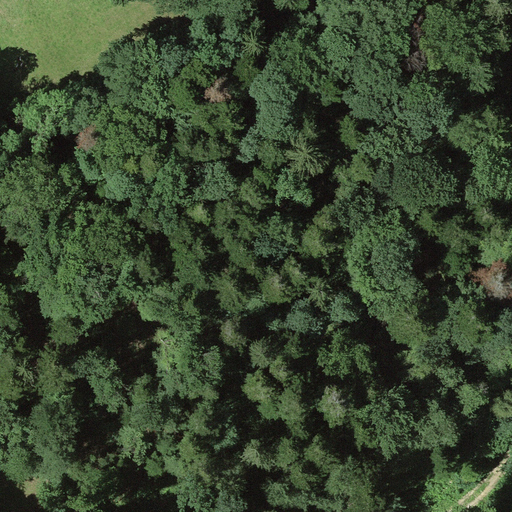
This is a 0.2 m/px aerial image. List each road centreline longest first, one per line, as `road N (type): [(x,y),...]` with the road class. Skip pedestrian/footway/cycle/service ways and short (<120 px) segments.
road 1 (track): [(309,511),(324,308),(368,161),(379,1)]
road 2 (track): [(382,0),(341,10),(247,0)]
